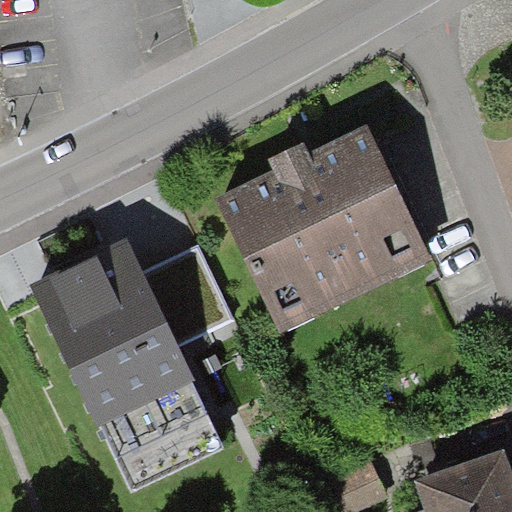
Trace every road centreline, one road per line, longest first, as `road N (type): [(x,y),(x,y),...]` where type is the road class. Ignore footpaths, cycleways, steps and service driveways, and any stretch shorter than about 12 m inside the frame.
road 1 (residential): [(0,199),(128,139),(375,0)]
road 2 (residential): [(404,0),(434,58),(511,272)]
